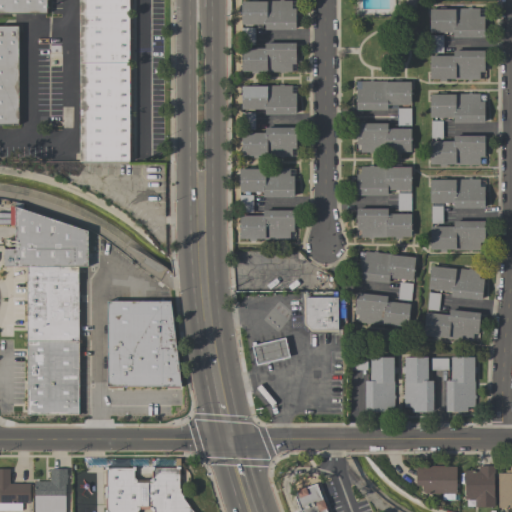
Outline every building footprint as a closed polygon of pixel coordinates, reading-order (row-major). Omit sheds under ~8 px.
[(0,0),(46,0),(46,14),(0,14),(0,0)] [(131,0),(131,11),(128,11),(128,15),(131,15),(131,61),(128,61),(128,65),(131,65),(131,160),(129,160),(129,162),(79,162),(78,0),(131,0)] [(264,24),(241,24),(240,1),(251,1),(251,0),(257,0),(257,1),(291,1),(291,8),(295,8),(295,30),(264,30),(264,24)] [(453,37),(453,32),(429,32),(429,9),(454,9),(478,8),(478,16),(483,16),(483,37),(453,37)] [(0,26),(18,27),(18,125),(0,125),(0,26)] [(254,45),(241,45),(241,28),(254,28),(254,45)] [(442,53),(429,53),(429,36),(442,35),(442,53)] [(295,43),(295,64),(291,64),(291,72),(265,72),(265,71),(257,71),(257,74),(251,74),(251,71),(241,71),(240,48),(264,48),(264,43),(295,43)] [(484,50),(484,72),(479,72),(479,80),(453,80),(453,78),(445,78),(445,81),(439,81),(439,78),(429,78),(429,56),(453,56),(453,51),(484,50)] [(410,82),(410,105),(386,105),(386,110),(356,110),(356,89),(360,89),(360,81),(410,82)] [(264,109),(241,109),(241,86),(251,86),(251,84),(257,84),(257,86),(265,86),(265,85),(291,85),(291,93),(295,93),(295,114),(264,115),(264,109)] [(479,94),(479,101),(483,101),(484,123),(453,123),(453,117),(430,117),(429,94),(479,94)] [(410,125),(397,125),(397,108),(410,108),(410,125)] [(254,130),(241,130),(241,113),(254,113),(254,130)] [(442,138),(431,138),(431,121),(442,121),(442,138)] [(387,123),(387,129),(410,129),(410,151),(401,151),(401,154),(394,154),(394,151),(385,151),(385,152),(360,152),(360,145),(356,145),(356,123),(387,123)] [(295,128),(295,148),(291,148),(291,157),(265,157),(265,156),(257,156),(257,158),(250,158),(250,156),(241,156),(241,133),(265,133),(264,128),(295,128)] [(484,136),(484,157),(479,157),(479,165),(453,165),(453,164),(445,164),(445,167),(439,167),(439,164),(430,164),(430,141),(453,141),(453,136),(484,136)] [(356,195),(356,174),(360,174),(360,167),(386,166),(386,167),(394,167),(394,165),(401,165),(401,167),(410,167),(410,190),(387,190),(387,195),(356,195)] [(262,192),(239,192),(239,169),(248,169),(248,167),(255,167),(255,168),(289,168),(289,176),(293,176),(293,197),(262,197),(262,192)] [(453,203),(429,203),(429,180),(454,180),(454,179),(479,179),(479,187),(484,187),(484,208),(453,208),(453,203)] [(410,211),(397,211),(397,193),(410,193),(410,211)] [(252,212),(239,212),(239,195),(252,195),(252,212)] [(4,267),(4,249),(15,249),(15,225),(10,225),(10,207),(15,207),(15,202),(22,204),(23,209),(87,231),(87,266),(77,266),(27,267),(4,267)] [(442,223),(431,223),(431,206),(442,206),(442,223)] [(387,209),(387,214),(410,214),(410,237),(401,237),(401,239),(394,239),(394,237),(360,237),(360,230),(356,230),(356,209),(387,209)] [(293,210),(293,232),(289,231),(289,239),(264,239),(239,239),(239,216),(262,216),(262,210),(293,210)] [(484,221),(484,242),(479,242),(479,250),(454,250),(445,250),(445,252),(439,252),(439,250),(430,250),(430,226),(453,226),(453,221),(484,221)] [(357,280),(360,259),(364,259),(365,251),(390,254),(390,255),(398,256),(398,253),(405,254),(405,256),(414,257),(412,280),(389,278),(388,283),(357,280)] [(77,343),(27,343),(27,267),(77,266),(77,343)] [(450,297),(451,291),(427,289),(430,266),(454,269),(454,268),(479,271),(478,278),(483,279),(481,300),(450,297)] [(412,284),(410,301),(397,299),(399,282),(412,284)] [(438,311),(426,309),(428,292),(440,293),(438,311)] [(387,296),(386,301),(409,304),(407,327),(398,326),(397,327),(391,327),(391,325),(357,322),(358,314),(354,314),(356,293),(387,296)] [(303,297),(337,297),(337,331),(310,331),(303,324),(303,297)] [(170,301),(180,386),(107,387),(106,301),(170,301)] [(479,313),(477,334),(473,333),(472,341),(423,336),(425,313),(448,315),(449,310),(479,313)] [(289,357),(256,364),(251,346),(284,338),(289,357)] [(77,343),(77,414),(27,414),(27,343),(77,343)] [(393,407),(386,407),(386,412),(364,412),(364,381),(369,381),(370,357),(393,357),(393,382),(393,407)] [(432,411),(411,411),(411,407),(403,407),(403,381),(404,381),(404,373),(401,373),(401,367),(404,367),(404,357),(427,357),(427,381),(432,381),(432,411)] [(474,407),(466,407),(466,412),(445,412),(445,381),(450,381),(450,357),(473,357),(473,381),(474,381),(474,407)] [(348,370),(348,358),(366,358),(366,370),(348,370)] [(431,370),(430,358),(447,358),(447,370),(431,370)] [(131,468),(131,467),(134,467),(134,471),(133,471),(133,479),(136,479),(136,480),(149,480),(149,479),(151,479),(151,470),(150,470),(150,466),(153,466),(153,467),(175,467),(175,466),(179,466),(179,469),(178,469),(178,488),(179,488),(179,492),(183,497),(193,511),(152,511),(150,509),(138,509),(138,511),(137,511),(104,511),(105,469),(104,469),(104,466),(107,466),(107,468),(131,468)] [(455,493),(426,493),(421,491),(422,485),(415,485),(415,466),(429,467),(430,466),(443,466),(444,467),(455,466),(455,493)] [(493,497),(494,497),(494,506),(474,506),(474,499),(464,499),(464,471),(478,471),(478,466),(494,466),(494,472),(493,472),(493,497)] [(511,507),(497,507),(497,473),(505,473),(505,470),(509,470),(509,467),(511,467),(511,507)] [(0,510),(0,468),(9,469),(9,483),(29,484),(29,503),(21,503),(21,510),(0,510)] [(33,511),(33,481),(49,481),(49,469),(66,468),(66,483),(64,483),(64,511),(33,511)] [(326,511),(293,511),(299,510),(294,496),(296,491),(295,490),(304,486),(305,487),(316,483),(326,511)]
